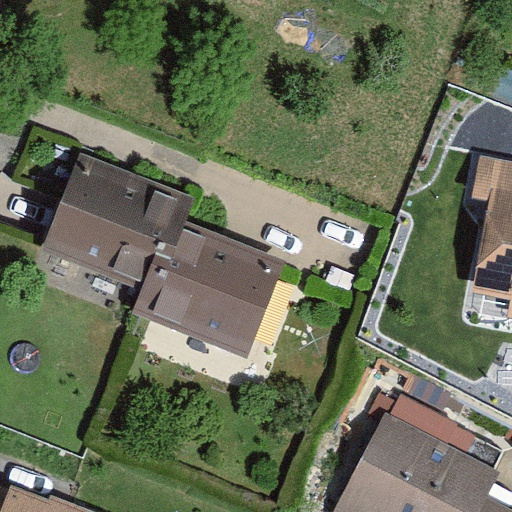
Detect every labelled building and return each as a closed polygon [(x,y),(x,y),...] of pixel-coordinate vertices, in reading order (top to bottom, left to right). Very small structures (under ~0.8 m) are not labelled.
[(184,194),(77,151),(38,249),(146,293),(176,218),(184,194)] [(511,157),(478,151),(471,191),(489,194),(472,289),(511,296),(508,314),(511,314),(511,157)] [(281,260),(176,218),(146,293),(139,310),(243,352),(281,260)] [(487,455),(382,402),(326,511),(455,511),(471,478),(487,455)] [(511,511),(511,496),(471,478),(455,511),(511,511)] [(97,511),(12,480),(10,486),(0,510),(0,511),(97,511)] [(0,510),(10,486),(0,482),(0,510)]
